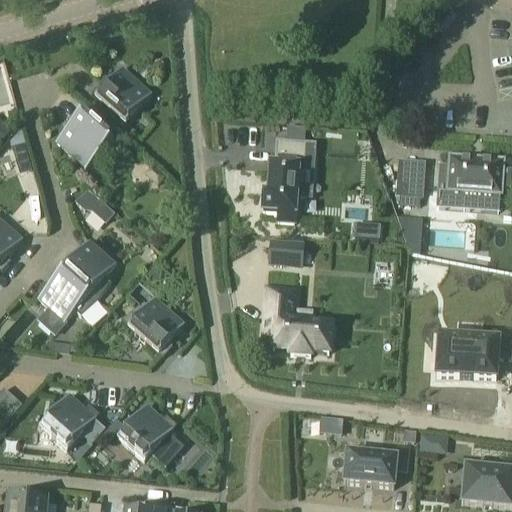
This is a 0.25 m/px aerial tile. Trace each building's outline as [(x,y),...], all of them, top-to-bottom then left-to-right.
[(91,98),(125,128),(152,98),(122,71),(105,90),(101,86),(91,98)] [(85,173),(112,143),(78,113),(67,124),(72,128),(55,147),(85,173)] [(0,143),(9,135),(0,126),(0,143)] [(264,197),(263,216),(278,217),(278,226),(294,227),(296,202),(312,203),(316,147),(307,146),(276,144),(275,161),(279,161),(279,169),(270,168),(268,198),(264,197)] [(339,155),(338,180),(364,181),(364,156),(339,155)] [(438,185),(437,193),(448,194),(464,195),(463,213),(498,216),(499,197),(500,190),(510,190),(511,174),(501,173),(502,165),(450,162),(449,170),(439,169),(438,185)] [(423,202),(425,166),(398,164),(396,200),(423,202)] [(114,218),(88,195),(75,206),(85,214),(88,211),(92,215),(106,227),(114,218)] [(11,266),(7,262),(23,243),(0,222),(0,276),(1,277),(11,266)] [(378,242),(379,229),(371,228),(370,241),(378,242)] [(68,259),(59,271),(98,305),(111,286),(105,281),(116,268),(90,244),(73,263),(68,259)] [(271,246),(269,267),(286,268),(287,247),(271,246)] [(75,315),(81,320),(98,305),(59,271),(49,281),(53,285),(37,304),(64,328),(75,315)] [(267,293),(264,343),(273,343),(272,353),(290,355),(290,359),(310,361),(311,356),(329,357),(331,330),(310,329),(311,325),(293,324),(295,295),(267,293)] [(173,351),(168,347),(185,328),(155,302),(144,314),(139,310),(121,325),(162,362),(173,351)] [(439,340),(439,379),(498,379),(498,359),(511,359),(511,331),(498,331),(498,340),(439,340)] [(47,345),(46,355),(69,358),(70,348),(47,345)] [(0,425),(4,429),(22,409),(4,393),(0,397),(0,425)] [(86,412),(69,398),(40,431),(67,455),(81,439),(92,427),(99,419),(88,409),(86,412)] [(164,473),(183,451),(169,438),(177,429),(166,420),(163,423),(147,409),(118,442),(145,466),(150,460),(164,473)] [(123,429),(116,423),(101,439),(108,446),(123,429)] [(81,439),(92,449),(106,433),(95,424),(92,427),(81,439)] [(419,455),(447,458),(448,441),(420,438),(419,455)] [(344,485),(343,485),(343,487),(345,488),(345,487),(391,492),(394,493),(394,490),(393,490),(395,476),(407,477),(409,453),(397,452),(396,462),(395,462),(394,462),(380,460),(380,457),(363,455),(363,459),(348,457),(346,457),(346,459),(344,485)] [(511,503),(511,475),(467,471),(465,471),(465,473),(462,506),(461,508),(463,508),(481,509),(481,510),(483,510),(490,510),(490,511),(492,511),(492,510),(507,511),(511,511),(511,503)] [(5,511),(45,511),(46,504),(9,500),(8,503),(6,503),(5,511)]
